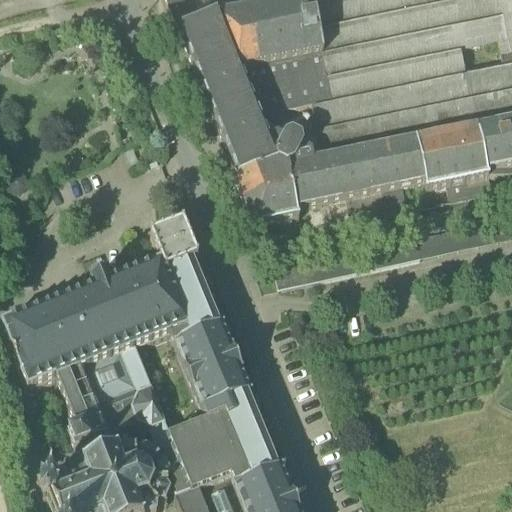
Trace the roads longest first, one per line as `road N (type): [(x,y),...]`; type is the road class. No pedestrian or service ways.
road 1 (unclassified): [(228,267),(511,207)]
road 2 (unclassified): [(228,267),(122,0)]
road 3 (unclassified): [(323,511),(228,267)]
